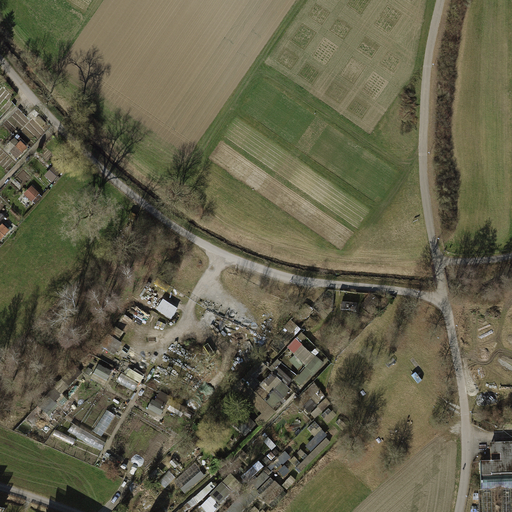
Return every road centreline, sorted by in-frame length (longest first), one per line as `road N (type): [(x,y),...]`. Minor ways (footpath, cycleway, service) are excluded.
road 1 (track): [(444,296),(244,266),(179,231),(86,155),(0,60)]
road 2 (unclassified): [(439,0),(426,53),(420,148),(463,405),(457,511)]
